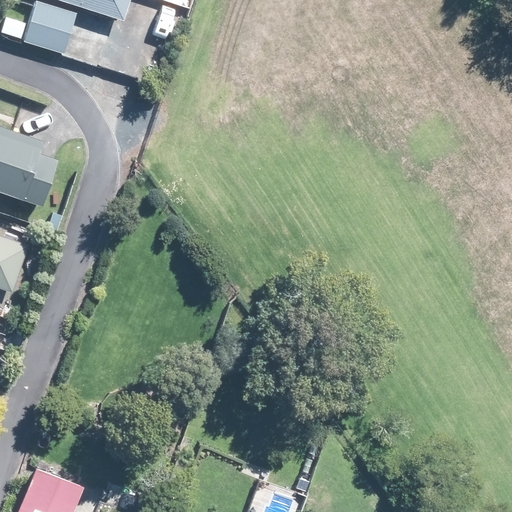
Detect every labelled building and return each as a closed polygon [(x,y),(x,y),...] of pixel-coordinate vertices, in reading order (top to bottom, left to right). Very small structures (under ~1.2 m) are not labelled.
[(42,0),(123,25),(130,0),(42,0)] [(35,6),(23,45),(63,57),(75,18),(35,6)] [(0,188),(41,203),(57,159),(54,158),(36,152),(41,139),(14,130),(0,124),(0,188)] [(29,242),(0,232),(0,285),(9,289),(12,289),(29,242)] [(79,511),(89,487),(41,467),(23,511),(79,511)]
